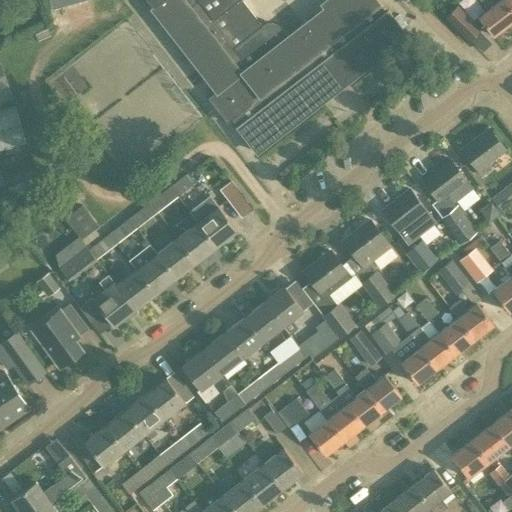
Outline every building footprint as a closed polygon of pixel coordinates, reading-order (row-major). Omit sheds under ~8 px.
[(49,0),(52,8),(82,0),(49,0)] [(147,0),(218,91),(208,99),(227,123),(231,119),(237,127),(236,128),(254,152),(406,34),(388,11),(385,14),(378,6),(380,5),(375,0),(327,0),(321,5),(325,10),(288,39),(279,28),(275,25),(271,24),(266,24),(262,26),(241,0),(147,0)] [(492,36),(511,20),(511,12),(502,0),(480,0),(488,10),(477,17),(492,36)] [(511,0),(502,0),(511,12),(511,0)] [(457,7),(446,18),(468,41),(479,30),(457,7)] [(0,100),(12,97),(0,62),(0,100)] [(485,165),(505,150),(489,129),(462,149),(481,175),(489,169),(485,165)] [(465,178),(464,179),(449,159),(422,180),(441,206),(449,200),(451,203),(472,187),(465,178)] [(178,196),(195,183),(187,173),(170,187),(178,196)] [(218,188),(227,198),(237,190),(228,180),(218,188)] [(501,212),(511,202),(511,181),(491,199),(501,212)] [(157,213),(178,196),(170,187),(149,203),(157,213)] [(407,225),(425,211),(409,190),(383,210),(402,236),(410,229),(407,225)] [(137,228),(157,213),(149,203),(130,218),(137,228)] [(82,204),(65,216),(81,238),(98,226),(82,204)] [(476,230),(457,204),(441,215),(461,242),(476,230)] [(215,247),(236,230),(218,206),(197,222),(215,247)] [(117,244),(137,228),(130,218),(109,234),(117,244)] [(362,267),(389,246),(370,220),(343,241),(362,267)] [(215,247),(197,222),(176,238),(195,262),(215,247)] [(96,259),(117,244),(109,234),(89,250),(96,259)] [(89,250),(78,236),(55,253),(57,267),(68,281),(96,259),(89,250)] [(195,262),(176,238),(156,254),(174,278),(195,262)] [(499,239),(489,247),(500,261),(510,254),(499,239)] [(435,259),(420,241),(405,253),(420,271),(435,259)] [(136,269),(154,294),(174,278),(156,254),(148,243),(128,259),(136,269)] [(476,283),(493,270),(476,248),(459,261),(476,283)] [(328,286),(346,272),(330,251),(303,272),(323,297),(331,291),(328,286)] [(454,293),(468,282),(451,260),(437,271),(454,293)] [(154,294),(136,269),(115,285),(134,310),(154,294)] [(59,284),(51,271),(39,279),(47,292),(59,284)] [(91,297),(113,326),(134,310),(115,285),(107,274),(98,280),(104,287),(91,297)] [(377,305),(392,295),(378,274),(363,285),(377,305)] [(511,308),(511,277),(511,276),(492,291),(508,312),(511,308)] [(303,310),(284,287),(263,303),(282,327),(288,334),(297,327),(291,320),(303,310)] [(427,321),(437,313),(425,297),(415,305),(427,321)] [(457,318),(473,339),(492,324),(476,303),(468,310),(458,298),(447,307),(457,318)] [(282,327),(263,303),(243,318),(261,342),(282,327)] [(322,316),(325,320),(338,338),(355,325),(338,303),(322,316)] [(74,360),(72,358),(82,350),(74,339),(87,329),(69,304),(60,310),(40,324),(48,336),(40,342),(59,367),(63,365),(64,367),(74,360)] [(419,348),(435,368),(454,354),(438,333),(429,340),(419,327),(407,312),(397,320),(419,347),(419,348)] [(261,342),(243,318),(222,334),(241,358),(261,342)] [(473,339),(457,318),(438,333),(454,354),(473,339)] [(338,338),(325,320),(314,327),(317,331),(297,347),(305,357),(308,354),(311,359),(338,338)] [(385,354),(400,341),(386,322),(370,334),(385,354)] [(369,366),(381,357),(360,330),(349,339),(369,366)] [(0,343),(0,345),(13,364),(30,351),(15,332),(0,343)] [(241,358),(222,334),(202,350),(221,374),(241,358)] [(305,357),(297,347),(277,363),(285,373),(305,357)] [(435,368),(419,348),(400,362),(416,383),(435,368)] [(181,366),(199,389),(197,390),(203,399),(215,390),(209,383),(221,374),(202,350),(181,366)] [(285,373),(277,363),(257,378),(265,388),(285,373)] [(365,389),(381,411),(400,396),(385,374),(376,381),(366,368),(354,377),(365,390),(365,389)] [(336,391),(346,384),(334,369),(323,376),(335,392),(336,391)] [(0,428),(30,409),(6,372),(0,375),(0,428)] [(145,394),(164,418),(184,402),(166,378),(145,394)] [(265,388),(257,378),(236,394),(244,404),(265,388)] [(353,432),(362,425),(347,404),(346,404),(337,412),(315,384),(306,391),(327,419),(343,440),(347,445),(357,438),(353,432)] [(347,404),(362,425),(381,411),(365,389),(365,390),(355,397),(346,384),(336,391),(346,404),(347,404)] [(213,412),(221,422),(244,404),(236,394),(229,385),(222,391),(226,402),(213,412)] [(164,418),(145,394),(125,410),(143,434),(144,433),(148,439),(156,432),(152,427),(164,418)] [(308,414),(298,401),(296,398),(287,405),(298,421),(308,414)] [(511,442),(511,408),(492,424),(508,445),(511,442)] [(237,432),(255,418),(248,409),(230,422),(237,432)] [(285,426),(272,409),(263,416),(276,433),(285,426)] [(143,434),(125,410),(104,426),(122,450),(143,434)] [(327,419),(308,434),(324,455),(343,440),(327,419)] [(237,432),(230,422),(210,438),(217,447),(237,432)] [(187,448),(207,433),(200,423),(180,439),(187,448)] [(508,445),(492,424),(471,440),(488,461),(508,445)] [(122,450),(104,426),(83,442),(102,466),(122,450)] [(217,447),(210,438),(189,454),(197,463),(217,447)] [(187,448),(180,439),(159,455),(167,464),(187,448)] [(488,461),(471,440),(450,456),(467,477),(488,461)] [(281,488),(302,472),(283,448),(263,464),(281,488)] [(69,490),(86,477),(68,454),(57,463),(66,475),(43,492),(35,482),(10,499),(19,511),(37,511),(50,503),(67,491),(69,490)] [(197,463),(189,454),(169,470),(176,479),(197,463)] [(159,455),(139,471),(146,481),(167,464),(159,455)] [(281,488),(263,464),(242,480),(261,504),(281,488)] [(489,473),(498,485),(509,477),(500,465),(489,473)] [(440,498),(450,491),(433,469),(412,485),(429,507),(433,511),(438,511),(441,511),(447,506),(440,498)] [(139,493),(152,509),(162,501),(157,494),(176,479),(169,470),(139,493)] [(146,481),(139,471),(121,484),(129,494),(146,481)] [(87,499),(92,505),(102,498),(86,477),(69,490),(67,491),(78,505),(87,499)] [(511,493),(511,481),(509,477),(498,485),(507,497),(511,493)] [(250,511),(261,504),(242,480),(222,496),(234,511),(250,511)] [(433,511),(429,507),(412,485),(392,501),(400,511),(433,511)] [(234,511),(222,496),(202,511),(234,511)] [(92,505),(97,511),(112,511),(102,498),(92,505)] [(202,511),(193,500),(184,507),(187,511),(202,511)] [(400,511),(392,501),(377,511),(400,511)] [(37,511),(56,511),(50,503),(37,511)]
